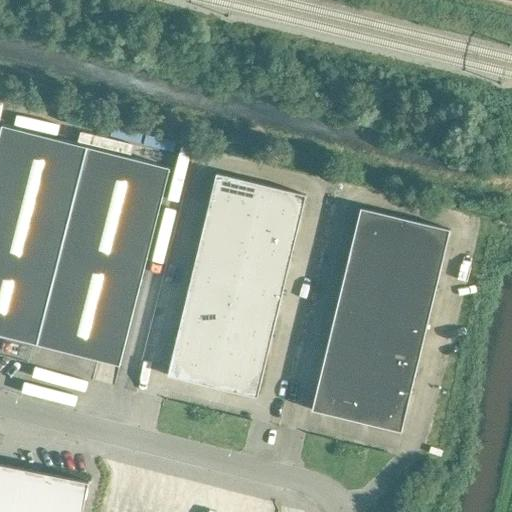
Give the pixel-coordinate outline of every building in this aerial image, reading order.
[(0,133),(0,334),(37,344),(120,365),(170,168),(2,125),(0,133)] [(212,194),(257,204),(262,184),(217,173),(212,194)] [(262,184),(257,204),(302,215),(306,195),(262,184)] [(207,214),(252,225),(257,204),(212,194),(207,214)] [(257,204),(252,225),(297,235),(302,215),(257,204)] [(356,228),(401,239),(405,219),(361,208),(356,228)] [(202,234),(247,245),(252,225),(207,214),(202,234)] [(405,219),(401,239),(445,249),(450,229),(405,219)] [(252,225),(247,245),(292,256),(297,235),(252,225)] [(351,249),(396,259),(401,239),(356,228),(351,249)] [(197,255),(242,265),(247,245),(202,234),(197,255)] [(401,239),(396,259),(441,270),(445,249),(401,239)] [(247,245),(242,265),(287,276),(292,256),(247,245)] [(346,269),(391,279),(396,259),(351,249),(346,269)] [(192,275),(237,286),(242,265),(197,255),(192,275)] [(396,259),(391,279),(436,290),(441,270),(396,259)] [(242,265),(237,286),(282,296),(287,276),(242,265)] [(341,289),(386,300),(391,279),(346,269),(341,289)] [(187,295),(232,306),(237,286),(192,275),(187,295)] [(391,279),(386,300),(431,310),(436,290),(391,279)] [(237,286),(232,306),(277,317),(282,296),(237,286)] [(336,309),(381,320),(386,300),(341,289),(336,309)] [(183,316),(227,326),(232,306),(187,295),(183,316)] [(386,300),(381,320),(426,330),(431,310),(386,300)] [(232,306),(227,326),(272,337),(277,317),(232,306)] [(331,330),(376,340),(381,320),(336,309),(331,330)] [(178,336),(200,341),(222,347),(227,326),(183,316),(178,336)] [(381,320),(376,340),(421,351),(426,330),(381,320)] [(222,347),(244,352),(267,357),(272,337),(227,326),(222,347)] [(327,350),(371,360),(376,340),(331,330),(327,350)] [(168,376),(191,382),(200,341),(178,336),(168,376)] [(376,340),(371,360),(416,371),(421,351),(376,340)] [(200,341),(191,382),(213,387),(222,347),(200,341)] [(222,347),(213,387),(235,392),(244,352),(222,347)] [(322,370),(344,376),(366,381),(371,360),(327,350),(322,370)] [(244,352),(235,392),(258,397),(267,357),(244,352)] [(366,381),(388,386),(411,391),(416,371),(371,360),(366,381)] [(312,410),(335,415),(344,376),(322,370),(312,410)] [(335,415),(357,421),(366,381),(344,376),(335,415)] [(357,421),(379,426),(388,386),(366,381),(357,421)] [(388,386),(379,426),(402,432),(411,391),(388,386)] [(0,511),(83,511),(89,481),(0,463),(0,511)]
